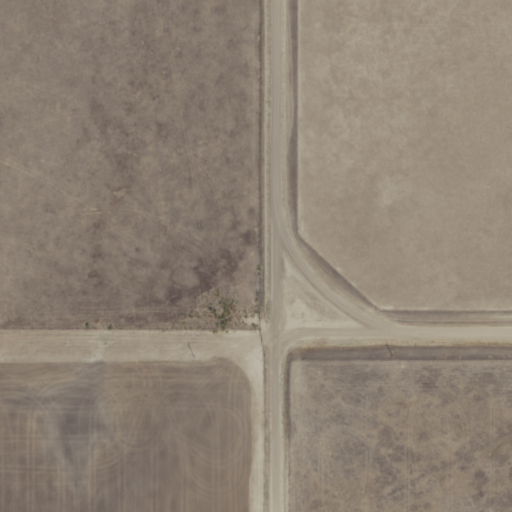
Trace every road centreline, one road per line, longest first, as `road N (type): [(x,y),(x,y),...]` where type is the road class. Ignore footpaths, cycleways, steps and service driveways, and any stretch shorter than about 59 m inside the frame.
road 1 (residential): [(511,338),(0,340)]
road 2 (residential): [(278,511),(278,0)]
road 3 (residential): [(404,339),(334,297),(299,256),(278,203)]
